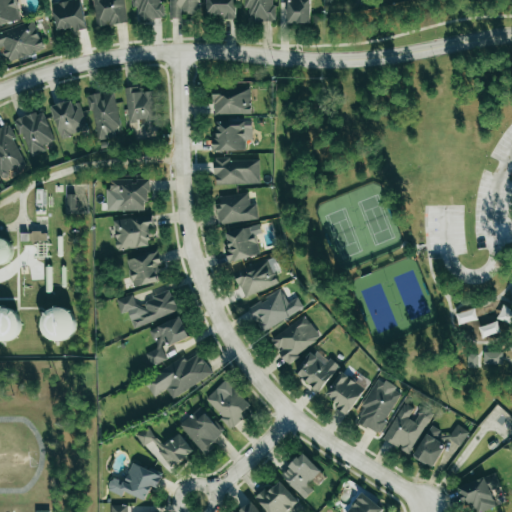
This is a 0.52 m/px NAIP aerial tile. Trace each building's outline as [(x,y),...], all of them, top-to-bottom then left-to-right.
[(0,0),(0,15),(0,22),(17,22),(16,0),(0,0)] [(57,31),(74,28),(74,31),(85,29),(81,0),(71,0),(52,3),(57,31)] [(92,0),(96,27),(127,23),(123,0),(92,0)] [(133,0),(134,20),(162,19),(160,0),(133,0)] [(199,0),(169,0),(170,18),(182,18),(182,14),(199,13),(199,0)] [(236,0),(206,0),(206,14),(223,14),(222,19),(236,20),(236,0)] [(273,21),(273,0),(244,0),(245,9),(249,9),(249,21),(273,21)] [(288,0),(288,23),(310,23),(310,0),(288,0)] [(0,32),(0,40),(2,48),(4,47),(9,62),(44,49),(34,20),(0,32)] [(129,123),(157,120),(154,91),(138,93),(138,87),(125,88),(129,123)] [(251,114),(250,87),(213,88),(214,115),(251,114)] [(96,139),(121,134),(113,91),(89,96),(96,139)] [(80,100),(53,106),(59,138),(87,132),(80,100)] [(43,111),(16,120),(29,157),(45,151),(43,145),(54,141),(43,111)] [(217,122),(218,138),(213,138),(213,152),(246,151),(245,140),(252,140),(252,120),(217,122)] [(0,126),(0,151),(0,177),(8,177),(8,167),(16,167),(16,126),(0,126)] [(259,158),(214,160),(215,185),(260,183),(259,158)] [(148,210),(147,179),(110,180),(110,189),(106,189),(107,211),(148,210)] [(219,224),(258,220),(256,203),(249,204),(248,193),(216,196),(219,224)] [(67,210),(75,210),(75,194),(67,194),(67,210)] [(113,221),(117,251),(153,246),(149,216),(113,221)] [(230,248),(225,249),(229,263),(260,255),(252,226),(226,233),(230,248)] [(0,263),(11,263),(11,239),(0,239),(0,263)] [(126,260),(133,288),(164,280),(157,252),(126,260)] [(243,297),(278,285),(269,259),(234,271),(243,297)] [(304,309),(297,297),(288,302),(281,290),(248,307),(261,332),(304,309)] [(178,312),(171,291),(136,303),(133,294),(116,299),(121,314),(130,311),(133,319),(131,319),(134,327),(178,312)] [(0,323),(0,339),(19,340),(19,309),(0,308),(0,323)] [(43,339),(73,340),(75,310),(44,308),(43,339)] [(456,313),(458,324),(477,320),(475,310),(456,313)] [(270,338),(285,362),(321,341),(306,316),(270,338)] [(189,338),(181,317),(149,329),(156,348),(145,353),(151,366),(167,360),(162,348),(189,338)] [(295,371),(317,392),(338,368),(316,348),(295,371)] [(483,365),(502,364),(502,351),(483,352),(483,365)] [(172,399),(213,374),(200,353),(187,361),(184,356),(144,381),(154,397),(166,390),(172,399)] [(478,367),(477,355),(467,355),(467,367),(478,367)] [(346,415),(365,389),(342,372),(325,394),(338,404),(335,407),(346,415)] [(403,393),(379,379),(354,420),(379,435),(403,393)] [(205,399),(232,429),(248,414),(244,410),(250,405),(230,384),(221,393),(217,388),(205,399)] [(383,439),(409,454),(433,412),(422,406),(414,421),(409,418),(414,408),(403,402),(383,439)] [(224,432),(200,406),(179,426),(206,455),(215,447),(211,443),(224,432)] [(160,445),(148,426),(135,435),(144,447),(152,441),(170,468),(193,453),(179,432),(160,445)] [(281,475),(304,499),(314,491),(308,484),(321,472),(304,453),(281,475)] [(124,492),(146,501),(152,487),(157,489),(162,475),(132,463),(125,482),(112,477),(107,490),(122,496),(124,492)] [(464,504),(470,502),(473,511),(480,511),(497,506),(491,490),(500,487),(495,474),(458,487),(464,504)] [(255,498),(268,511),(286,511),(298,501),(280,482),(268,492),(265,488),(255,498)] [(381,511),(384,509),(362,492),(346,511),(381,511)] [(259,511),(251,502),(238,511),(259,511)]
